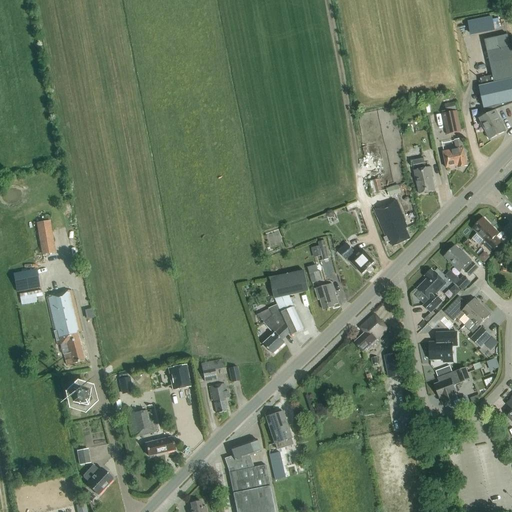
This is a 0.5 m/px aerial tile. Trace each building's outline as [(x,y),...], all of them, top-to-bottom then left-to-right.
[(474,33),(500,31),(499,16),(472,19),(474,33)] [(484,41),(492,76),(479,79),(481,87),(478,87),(483,109),(484,109),(485,115),(479,118),(480,122),(479,124),(481,127),(483,128),(489,140),(506,131),(495,110),(495,106),(511,102),(511,53),(508,36),(484,41)] [(457,111),(442,114),(447,135),(461,132),(457,111)] [(463,148),(461,139),(454,141),(456,149),(443,153),(446,169),(458,166),(458,168),(467,166),(463,148)] [(419,194),(435,191),(432,177),(433,177),(431,167),(426,168),(424,159),(412,161),(414,171),(419,194)] [(382,191),(379,179),(369,181),(371,193),(382,191)] [(401,193),(398,185),(387,189),(389,197),(401,193)] [(393,247),(410,239),(406,229),(408,229),(405,222),(406,222),(396,201),(374,211),(386,237),(384,238),(386,243),(390,242),(393,247)] [(491,252),(500,243),(495,237),(498,234),(482,219),(472,229),(487,244),(485,246),(491,252)] [(36,223),(41,255),(55,253),(50,221),(36,223)] [(329,259),(324,241),(318,242),(323,261),(329,259)] [(363,250),(357,255),(347,244),(338,252),(350,264),(351,263),(361,274),(362,274),(363,274),(366,271),(366,270),(374,262),(363,250)] [(470,276),(478,269),(470,261),(464,254),(463,255),(454,247),(444,257),(459,272),(462,269),(470,276)] [(308,269),(312,283),(321,280),(317,266),(308,269)] [(274,299),(277,305),(269,309),(272,316),(264,323),(274,334),(263,344),(273,354),(285,343),(283,340),(289,334),(290,336),(304,330),(289,296),(308,292),(304,271),(270,278),(274,299)] [(435,295),(446,284),(434,272),(433,273),(431,271),(424,277),(427,279),(417,289),(429,300),(423,306),(430,313),(441,302),(435,295)] [(42,273),(19,277),(24,304),(40,302),(39,296),(46,295),(42,273)] [(471,283),(464,276),(456,284),(463,291),(471,283)] [(334,305),(338,304),(332,284),(315,289),(319,300),(320,300),(324,310),(335,307),(334,305)] [(455,285),(449,291),(455,297),(460,291),(455,285)] [(63,355),(64,355),(67,365),(84,361),(77,333),(81,332),(71,291),(46,297),(58,345),(62,344),(60,345),(63,355)] [(465,315),(470,320),(482,307),(474,299),(467,306),(459,298),(444,313),(453,322),(456,319),(459,322),(465,315)] [(490,315),(482,307),(470,320),(464,326),(472,334),(490,315)] [(378,341),(389,331),(374,314),(359,327),(365,333),(354,343),(363,352),(366,349),(368,350),(378,341)] [(491,336),(482,327),(471,339),(479,347),(491,336)] [(452,347),(457,346),(456,333),(436,334),(436,343),(429,343),(429,360),(443,360),(443,363),(452,363),(452,347)] [(393,354),(384,356),(388,378),(404,375),(399,353),(402,352),(399,336),(389,338),(393,354)] [(221,378),(219,369),(227,367),(225,358),(203,363),(207,381),(221,378)] [(494,370),(503,368),(501,358),(492,360),(494,370)] [(480,362),(473,365),(475,370),(482,368),(480,362)] [(168,369),(172,391),(190,387),(186,365),(168,369)] [(232,367),(233,382),(243,381),(241,366),(232,367)] [(453,393),(455,392),(453,386),(470,379),(466,368),(437,378),(439,384),(434,386),(439,398),(441,398),(443,404),(456,400),(453,393)] [(137,373),(132,378),(136,382),(141,378),(137,373)] [(118,380),(122,395),(133,392),(130,377),(118,380)] [(77,381),(65,392),(68,409),(85,414),(97,402),(93,386),(77,381)] [(225,399),(229,398),(228,392),(226,392),(224,384),(209,387),(211,401),(213,401),(216,414),(227,411),(225,399)] [(125,411),(131,438),(159,433),(153,405),(125,411)] [(274,443),(275,443),(277,450),(292,445),(290,438),(291,438),(283,412),(265,418),(274,443)] [(148,457),(174,451),(171,438),(145,445),(148,457)] [(270,486),(266,465),(254,468),(250,456),(261,453),(256,440),(230,449),(233,456),(224,459),(229,473),(228,473),(232,493),(270,486)] [(79,465),(90,463),(88,449),(76,451),(79,465)] [(270,454),(272,463),(274,462),(278,479),(286,478),(280,452),(270,454)] [(98,496),(113,479),(101,468),(99,471),(93,465),(83,476),(83,478),(88,482),(86,484),(98,496)] [(274,511),(270,486),(232,493),(235,511),(274,511)] [(96,497),(89,491),(84,497),(91,502),(96,497)] [(188,511),(206,511),(205,507),(202,507),(200,502),(190,504),(191,510),(188,510),(188,511)]
